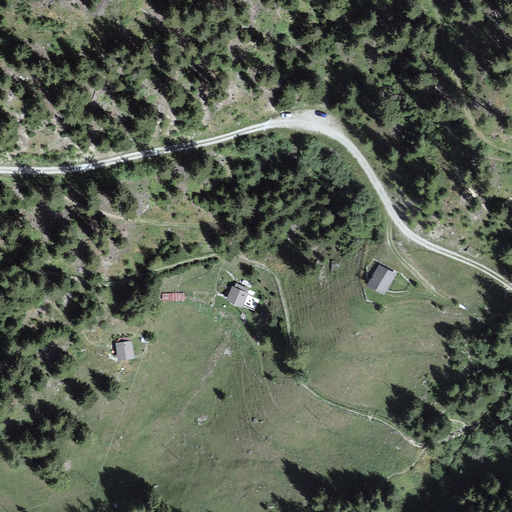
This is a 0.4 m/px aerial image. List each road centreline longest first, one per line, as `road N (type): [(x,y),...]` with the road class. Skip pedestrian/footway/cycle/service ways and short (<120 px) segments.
road 1 (track): [(498,277),(417,238),(359,155),(322,126),(269,124),(85,166),(0,169)]
road 2 (track): [(511,160),(471,151),(475,160),(458,165),(463,184),(511,228),(497,233),(507,263),(498,277)]
road 3 (track): [(432,0),(468,116),(490,144),(511,150)]
